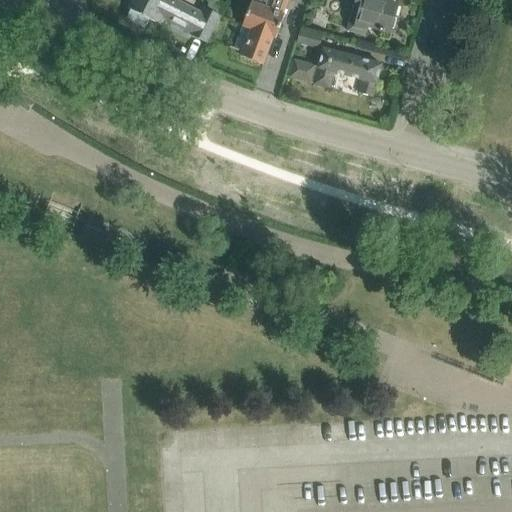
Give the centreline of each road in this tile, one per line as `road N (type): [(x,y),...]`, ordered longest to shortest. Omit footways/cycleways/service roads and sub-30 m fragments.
road 1 (residential): [(414,156),(239,106),(48,18)]
road 2 (unknown): [(205,92),(193,135),(211,162),(511,238)]
road 3 (residential): [(414,156),(455,0)]
